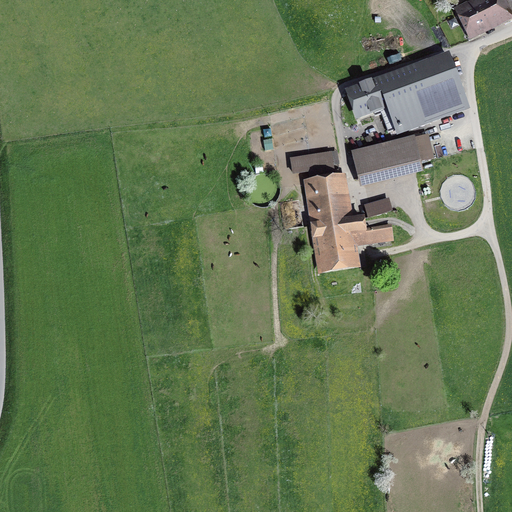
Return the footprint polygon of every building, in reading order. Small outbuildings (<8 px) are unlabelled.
[(477,0),(456,10),(472,42),(511,22),(511,15),(504,0),(477,0)] [(361,123),(397,109),(404,130),(459,109),(447,78),(443,80),(435,60),(349,92),(361,123)] [(353,155),(362,190),(424,175),(415,140),(353,155)] [(306,185),(319,278),(363,271),(360,250),(396,245),(394,232),(370,235),(368,220),(353,222),(347,179),(306,185)] [(367,220),(393,213),(388,195),(362,202),(367,220)]
